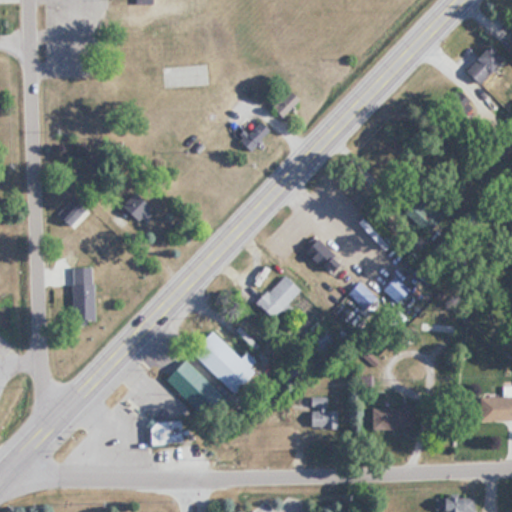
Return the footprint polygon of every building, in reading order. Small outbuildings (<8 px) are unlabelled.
[(498,59),(484,45),(457,70),(471,84),(498,59)] [(286,119),(305,97),(290,84),(271,106),(286,119)] [(243,134),(257,148),(275,130),(261,116),(243,134)] [(322,269),(337,259),(320,234),(306,244),(322,269)] [(260,303),(276,319),(305,290),(289,274),(260,303)] [(76,283),(76,319),(97,319),(97,283),(76,283)] [(247,357),(212,330),(170,385),(204,410),(223,385),(239,397),(259,371),(252,366),(257,360),(249,354),(247,357)] [(511,395),(488,396),(488,419),(511,419),(511,395)] [(339,409),(330,409),(330,400),(311,400),(311,429),(339,429),(339,409)] [(416,428),(416,406),(378,406),(378,428),(416,428)] [(149,443),(148,425),(155,417),(180,416),(181,441),(149,443)] [(477,511),(477,496),(439,497),(439,511),(477,511)]
